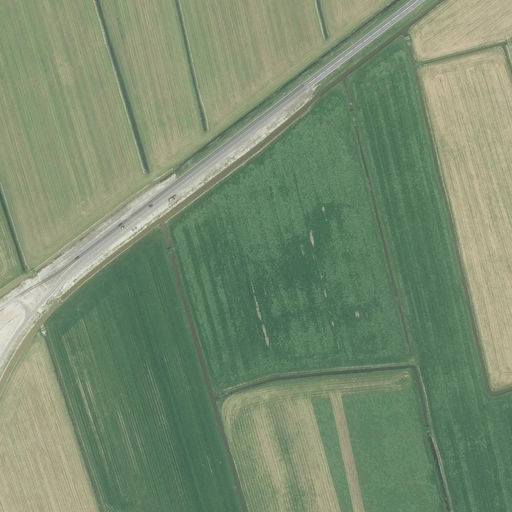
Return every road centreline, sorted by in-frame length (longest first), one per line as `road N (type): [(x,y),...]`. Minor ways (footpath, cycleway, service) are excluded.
road 1 (trunk): [(76,261),(418,0)]
road 2 (trunk): [(0,360),(76,261)]
